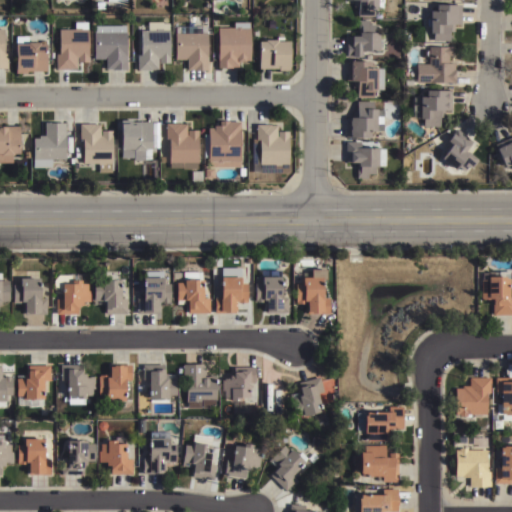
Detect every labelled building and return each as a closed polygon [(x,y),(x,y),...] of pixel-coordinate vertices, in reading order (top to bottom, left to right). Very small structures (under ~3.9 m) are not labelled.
[(382,0),(382,7),(377,7),(377,8),(374,8),(374,16),(357,16),(357,0),(382,0)] [(430,10),(435,10),(436,3),(460,4),(459,23),(453,23),(453,31),(450,31),(450,41),(432,40),(433,32),(429,32),(429,25),(426,25),(427,18),(430,18),(430,10)] [(368,19),(368,32),(378,32),(378,39),(380,39),(380,47),(378,47),(378,50),(371,50),(371,57),(345,57),(345,48),(347,48),(347,36),(358,35),(357,19),(368,19)] [(169,30),(169,62),(158,62),(158,58),(157,58),(158,69),(155,69),(155,70),(137,70),(137,54),(139,54),(140,30),(147,30),(147,21),(162,22),(162,23),(168,23),(168,30),(169,30)] [(248,21),(248,28),(249,28),(249,60),(244,60),(244,61),(237,61),(237,67),(231,67),(231,68),(216,68),(216,27),(232,27),(232,21),(248,21)] [(124,25),(124,31),(125,31),(126,69),(111,69),(111,68),(105,69),(105,58),(93,58),(93,31),(94,31),(94,25),(124,25)] [(206,70),(185,70),(185,59),(173,59),(173,32),(174,32),(174,26),(205,26),(205,27),(210,27),(210,33),(205,33),(206,70)] [(74,28),(74,27),(80,27),(80,29),(88,29),(88,62),(77,62),(77,56),(76,56),(76,68),(69,68),(69,69),(55,69),(55,54),(58,54),(58,28),(74,28)] [(263,40),(263,39),(276,39),(276,40),(288,40),(289,71),(277,71),(277,68),(257,68),(257,40),(263,40)] [(29,43),(29,42),(39,42),(39,43),(45,43),(45,70),(26,71),(26,73),(15,73),(14,43),(29,43)] [(448,46),(448,47),(452,47),(451,55),(448,55),(448,62),(454,62),(454,68),(456,68),(456,83),(454,83),(415,83),(416,63),(428,63),(428,46),(448,46)] [(370,61),(370,67),(376,67),(376,68),(383,68),(382,89),(376,88),(376,90),(372,90),(372,97),(356,97),(356,80),(345,80),(345,61),(370,61)] [(426,96),(426,90),(451,90),(450,110),(443,110),(444,117),(439,117),(439,126),(422,126),(423,118),(411,118),(412,96),(420,97),(426,96)] [(356,100),(373,100),(373,108),(376,108),(376,109),(382,109),(382,131),(376,131),(369,131),(369,137),(345,137),(344,117),(352,117),(352,110),(356,110),(356,100)] [(229,120),(229,122),(240,122),(240,166),(207,167),(207,128),(214,128),(214,125),(220,125),(220,120),(229,120)] [(131,123),(131,124),(137,124),(136,122),(151,121),(152,152),(151,152),(151,159),(145,159),(145,160),(133,160),(133,158),(121,158),(121,123),(131,123)] [(49,122),(64,122),(65,159),(52,159),(52,167),(33,167),(32,137),(38,137),(38,135),(44,135),(44,122),(49,122)] [(196,168),(182,168),(182,167),(169,167),(169,138),(165,138),(165,123),(179,122),(179,124),(186,124),(186,134),(187,134),(187,130),(198,129),(198,162),(196,162),(196,168)] [(98,164),(98,163),(86,163),(86,167),(78,166),(78,158),(81,158),(82,138),(79,138),(79,124),(93,124),(100,124),(99,136),(100,136),(100,130),(112,130),(112,163),(111,163),(111,172),(98,172),(98,164)] [(255,124),(269,124),(269,125),(275,125),(275,136),(276,136),(276,131),(287,131),(287,164),(286,164),(286,172),(251,172),(251,139),(255,139),(255,124)] [(11,161),(0,161),(0,127),(4,127),(4,126),(18,126),(18,153),(12,153),(12,155),(11,155),(11,161)] [(451,144),(447,140),(453,133),(461,139),(464,140),(466,137),(472,141),(466,150),(478,159),(471,169),(468,166),(464,171),(462,170),(459,175),(450,174),(436,164),(441,158),(451,144)] [(354,139),(354,141),(359,141),(359,148),(383,148),(384,160),(377,160),(377,166),(374,166),(374,173),(367,173),(367,179),(355,179),(356,164),(357,164),(357,162),(345,162),(345,156),(344,156),(344,140),(354,139)] [(511,170),(508,159),(506,160),(508,165),(503,168),(494,148),(497,147),(496,146),(502,144),(502,145),(505,144),(504,142),(510,140),(510,141),(511,140),(511,170)] [(191,171),(202,171),(202,181),(191,181),(191,171)] [(325,270),(325,282),(321,283),(321,297),(328,297),(328,313),(318,313),(318,314),(309,314),(309,312),(305,312),(305,301),(303,301),(303,304),(295,304),(295,302),(295,283),(301,283),(301,277),(310,277),(310,270),(325,270)] [(279,271),(279,291),(285,291),(285,297),(287,297),(287,313),(265,313),(265,301),(262,301),(262,303),(255,303),(255,302),(254,302),(254,276),(260,276),(260,271),(269,271),(279,271)] [(509,300),(511,300),(511,316),(492,316),(492,305),(492,301),(492,299),(482,300),(482,299),(481,299),(481,272),(511,272),(511,284),(509,284),(509,290),(509,300)] [(0,273),(1,281),(1,283),(8,283),(8,301),(0,301),(0,273)] [(55,315),(55,299),(62,299),(61,293),(56,293),(56,289),(53,289),(53,280),(57,275),(79,275),(79,280),(80,280),(81,284),(88,283),(88,299),(82,299),(82,306),(78,306),(78,315),(55,315)] [(136,313),(136,298),(143,298),(143,278),(164,277),(164,283),(169,283),(170,302),(168,302),(168,304),(162,304),(162,302),(159,302),(159,313),(136,313)] [(241,278),(241,284),(247,284),(247,302),(246,302),(246,303),(236,303),(236,313),(215,313),(215,298),(221,298),(221,286),(219,286),(219,281),(221,281),(221,278),(241,278)] [(39,279),(39,299),(46,299),(46,314),(23,314),(23,303),(12,303),(12,284),(18,284),(18,279),(39,279)] [(93,304),(93,283),(101,284),(101,281),(105,281),(105,280),(109,280),(108,281),(120,281),(120,299),(126,299),(127,314),(105,314),(104,304),(93,304)] [(184,283),(184,281),(188,281),(188,280),(191,280),(191,281),(203,280),(203,298),(209,298),(209,313),(188,313),(188,304),(176,304),(176,283),(184,283)] [(164,364),(165,374),(175,374),(176,396),(169,396),(169,399),(164,399),(164,401),(158,401),(158,400),(149,400),(148,380),(143,380),(142,365),(164,364)] [(186,380),(182,380),(182,376),(177,376),(177,371),(182,371),(182,364),(204,364),(204,376),(216,376),(216,401),(209,401),(209,408),(204,408),(204,412),(192,412),(190,408),(188,408),(186,402),(186,380)] [(62,402),(62,396),(66,396),(67,381),(59,380),(59,366),(76,365),(76,371),(82,371),(82,374),(86,375),(86,378),(89,378),(89,376),(94,377),(94,388),(92,388),(92,393),(90,393),(90,396),(84,396),(84,405),(66,405),(66,402),(62,402)] [(97,377),(99,377),(99,375),(106,375),(106,378),(109,378),(109,368),(113,368),(113,367),(121,366),(122,368),(123,368),(123,365),(131,365),(132,381),(125,381),(125,395),(126,394),(126,398),(125,398),(125,401),(103,402),(103,395),(98,395),(97,377)] [(26,366),(49,366),(49,373),(51,373),(51,381),(43,381),(43,400),(42,400),(42,406),(28,408),(28,405),(16,406),(16,397),(15,397),(15,379),(24,379),(26,379),(26,371),(26,366)] [(231,403),(231,398),(224,398),(224,391),(222,391),(221,380),(224,380),(224,379),(228,379),(228,380),(229,380),(229,377),(234,377),(234,373),(241,373),(241,372),(246,372),(246,367),(256,367),(256,383),(250,383),(250,399),(249,399),(249,414),(232,414),(232,403),(231,403)] [(321,414),(312,416),(312,417),(306,418),(306,416),(301,417),(300,415),(293,416),(288,395),(298,392),(297,388),(304,386),(304,388),(313,386),(311,377),(319,375),(322,392),(317,394),(319,405),(321,414)] [(0,379),(3,379),(3,376),(10,376),(10,377),(11,377),(12,396),(6,396),(6,402),(5,402),(5,407),(0,407),(0,379)] [(489,378),(489,384),(489,393),(487,393),(487,395),(485,395),(486,417),(474,417),(474,421),(463,421),(463,419),(455,419),(456,414),(453,414),(454,388),(460,388),(460,386),(468,386),(468,377),(489,378)] [(494,378),(511,377),(511,416),(499,417),(499,393),(496,393),(496,391),(494,391),(494,384),(494,378)] [(368,413),(368,412),(375,412),(375,413),(391,413),(391,407),(402,407),(403,431),(387,431),(387,441),(367,441),(367,434),(363,434),(363,431),(356,431),(356,413),(365,413),(368,413)] [(149,432),(168,432),(168,439),(169,445),(175,445),(175,463),(165,463),(165,475),(142,475),(142,458),(149,458),(149,448),(148,448),(148,439),(149,439),(149,432)] [(207,455),(211,455),(210,464),(215,465),(213,480),(191,477),(193,468),(181,467),(184,446),(191,446),(193,435),(211,437),(210,447),(208,446),(207,455)] [(4,442),(3,445),(10,445),(10,452),(13,452),(12,464),(4,464),(4,468),(1,468),(0,476),(0,436),(2,436),(2,442),(4,442)] [(485,472),(489,472),(489,487),(485,487),(485,488),(472,488),(472,487),(468,487),(468,480),(455,480),(455,477),(453,477),(453,450),(454,443),(455,439),(457,437),(460,436),(463,436),(469,438),(488,438),(489,471),(485,471),(485,472)] [(125,445),(125,460),(133,460),(133,476),(109,476),(109,467),(105,467),(105,462),(98,462),(98,452),(100,452),(100,445),(107,444),(107,442),(114,442),(114,438),(124,437),(124,445),(125,445)] [(43,440),(43,459),(49,459),(49,475),(40,475),(40,477),(31,476),(31,475),(28,475),(28,464),(25,464),(25,465),(17,465),(17,464),(15,464),(16,445),(23,446),(23,440),(43,440)] [(76,442),(76,441),(81,441),(81,442),(84,443),(84,440),(87,440),(87,444),(95,445),(95,462),(86,462),(86,466),(83,466),(83,476),(60,475),(60,459),(67,459),(67,442),(76,442)] [(224,476),(225,460),(233,460),(234,447),(243,448),(243,445),(254,446),(253,449),(259,449),(258,457),(260,457),(259,469),(247,468),(246,478),(224,476)] [(283,446),(288,452),(290,451),(296,457),(300,452),(305,458),(312,452),(317,457),(297,476),(295,473),(291,477),(295,481),(284,492),(269,475),(275,470),(267,461),(283,446)] [(384,446),(384,454),(397,454),(397,483),(381,483),(381,478),(360,478),(360,476),(352,476),(352,468),(355,468),(355,464),(352,464),(352,455),(359,455),(359,453),(364,453),(364,446),(384,446)] [(511,485),(493,485),(493,468),(498,468),(498,456),(497,456),(497,454),(498,454),(498,449),(501,449),(501,448),(511,448),(511,485)] [(397,489),(397,511),(388,511),(354,511),(354,496),(360,496),(360,495),(363,495),(363,493),(369,493),(369,495),(381,495),(381,489),(397,489)] [(288,511),(288,502),(309,502),(309,511),(311,511),(314,511),(288,511)]
